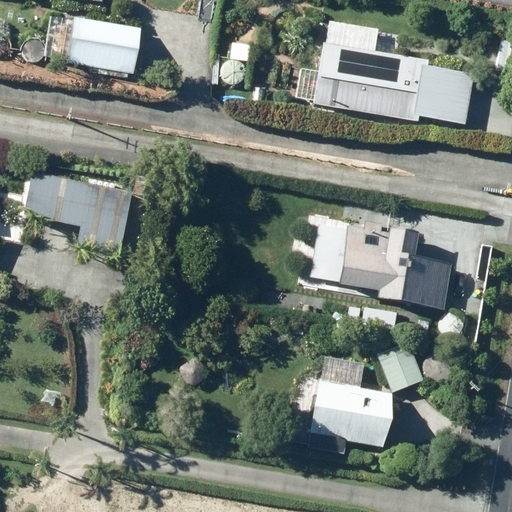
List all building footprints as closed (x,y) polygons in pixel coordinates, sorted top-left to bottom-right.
[(284,0),(223,0),(219,28),(278,38),(284,0)] [(66,18),(59,63),(126,74),(133,29),(66,18)] [(261,38),(228,37),(227,53),(260,54),(261,38)] [(284,38),(264,37),(263,66),(283,67),(284,38)] [(492,79),(422,70),(423,61),(324,48),(316,107),(416,120),(416,118),(486,127),(492,79)] [(296,85),(289,66),(261,77),(268,96),(296,85)] [(22,174),(14,216),(68,226),(64,246),(102,253),(114,192),(22,174)] [(316,226),(312,250),(327,253),(322,286),(362,292),(361,300),(434,311),(441,266),(396,259),(400,233),(374,229),(373,235),(316,226)] [(398,312),(351,306),(348,326),(396,332),(398,312)] [(404,312),(401,333),(420,336),(423,315),(404,312)] [(399,344),(368,356),(383,393),(414,381),(399,344)] [(309,383),(298,449),(334,455),(336,440),(372,447),(381,396),(348,390),(350,374),(317,368),(314,384),(309,383)]
